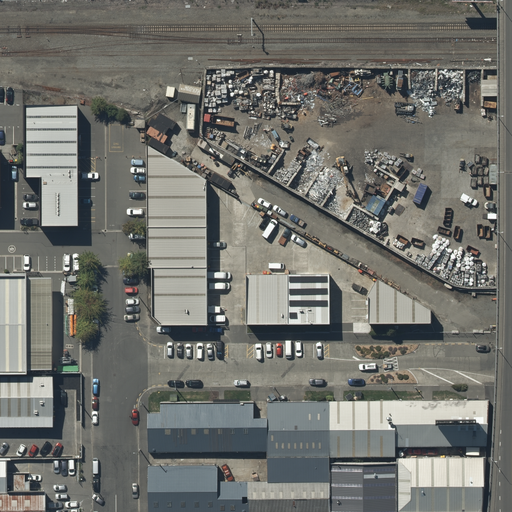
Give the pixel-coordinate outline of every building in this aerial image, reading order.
[(76,100),(24,101),(26,177),(41,177),(42,224),(79,223),(76,100)] [(203,188),(145,153),(148,323),(158,333),(204,333),(203,188)] [(328,269),(246,270),(246,320),(328,319),(328,269)] [(25,274),(0,274),(0,374),(26,374),(25,274)] [(375,274),(366,291),(366,319),(429,319),(429,305),(375,274)] [(52,382),(0,381),(0,427),(53,427),(52,382)] [(395,454),(395,445),(486,444),(486,398),(268,400),(268,455),(395,454)] [(148,422),(148,458),(263,457),(263,425),(249,425),(249,411),(159,412),(159,422),(148,422)] [(149,511),(327,511),(327,460),(266,460),(266,482),(215,482),(215,466),(149,467),(149,511)] [(482,511),(482,462),(397,462),(397,511),(482,511)] [(395,511),(395,468),(329,468),(328,511),(395,511)] [(43,511),(43,491),(0,491),(0,511),(43,511)]
